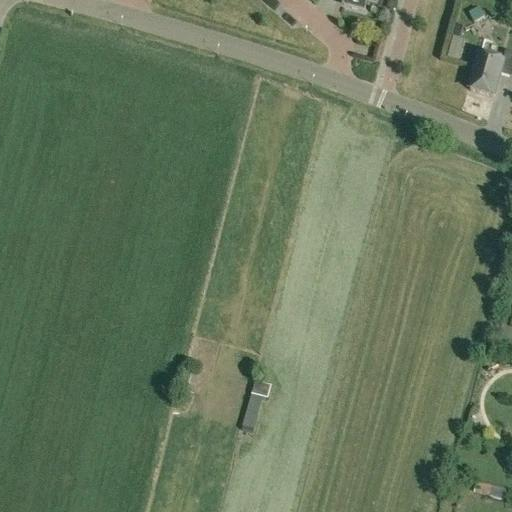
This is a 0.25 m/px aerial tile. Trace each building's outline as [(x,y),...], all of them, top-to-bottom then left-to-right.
[(345,0),(344,6),(364,11),(365,5),(376,8),(378,0),(345,0)] [(469,16),(475,25),(484,19),(479,10),(469,16)] [(511,78),(511,77),(511,52),(507,51),(503,62),(481,55),(470,89),(493,97),(500,74),(511,78)] [(194,396),(199,376),(184,372),(179,392),(194,396)] [(271,387),(255,383),(251,396),(241,434),(251,437),(255,422),(256,422),(262,399),(268,400),(271,387)]
